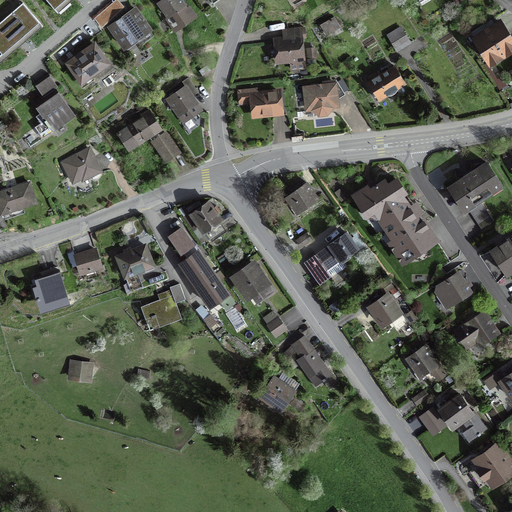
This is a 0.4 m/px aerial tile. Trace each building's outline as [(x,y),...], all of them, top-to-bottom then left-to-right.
[(47,0),(54,9),(64,0),(47,0)] [(189,9),(185,8),(179,0),(160,0),(161,1),(157,3),(167,17),(173,14),(180,24),(192,15),(194,18),(195,17),(189,9)] [(39,22),(22,3),(0,21),(0,55),(19,39),(39,22)] [(124,48),(149,30),(134,10),(109,27),(124,48)] [(331,20),(320,26),(325,35),(338,27),(331,20)] [(489,63),(511,48),(511,42),(499,23),(474,40),(489,63)] [(400,29),(387,37),(396,51),(409,43),(400,29)] [(302,60),(300,39),(276,41),(278,62),(290,61),(291,70),(303,69),(302,60)] [(81,82),(107,64),(94,45),(67,64),(81,82)] [(206,66),(198,71),(201,76),(209,71),(206,66)] [(396,90),(405,85),(394,67),(367,83),(378,101),(387,96),(390,97),(394,96),(396,93),(396,90)] [(42,139),(74,116),(55,89),(57,88),(47,74),(47,75),(48,77),(35,86),(34,84),(33,84),(43,98),(34,106),(44,121),(34,128),(42,139)] [(319,115),(325,114),(329,109),(329,106),(336,105),(335,99),(343,93),(335,80),(326,86),(304,89),(306,109),(313,108),(314,111),(319,115)] [(198,112),(193,105),(196,103),(184,87),(167,99),(183,123),(198,112)] [(278,92),(251,96),(253,117),(271,114),(271,112),(280,111),(278,92)] [(128,150),(148,137),(166,162),(179,153),(161,128),(160,129),(149,111),(140,116),(141,118),(117,134),(128,150)] [(88,174),(90,176),(100,171),(88,149),(62,163),(72,182),(88,174)] [(464,212),(501,187),(486,164),(449,189),(464,212)] [(2,178),(0,178),(0,213),(0,214),(3,213),(5,220),(17,216),(15,209),(35,203),(28,184),(0,192),(0,190),(5,189),(2,178)] [(406,202),(401,195),(404,193),(396,180),(387,186),(384,182),(373,189),(369,192),(366,188),(355,196),(369,217),(375,213),(394,241),(390,243),(403,263),(436,241),(424,223),(423,221),(420,224),(415,217),(419,215),(415,210),(412,206),(409,208),(406,202)] [(300,187),(298,184),(293,188),(295,191),(285,198),(296,214),(317,199),(306,183),(300,187)] [(211,242),(224,233),(219,225),(220,223),(219,222),(221,221),(216,214),(219,212),(215,206),(212,209),(207,202),(190,214),(203,233),(204,232),(211,242)] [(481,204),(469,212),(481,230),(493,222),(481,204)] [(341,211),(334,215),(339,222),(345,218),(341,211)] [(182,253),(192,246),(180,229),(169,237),(181,254),(182,253)] [(306,234),(296,241),(300,247),(314,238),(310,232),(306,234)] [(349,259),(347,256),(356,249),(350,240),(348,241),(344,234),(328,245),(329,246),(305,263),(319,284),(330,276),(326,271),(340,261),(342,264),(349,259)] [(506,275),(511,270),(511,237),(491,252),(506,275)] [(143,269),(152,266),(144,246),(129,252),(128,249),(123,251),(125,254),(116,257),(124,277),(133,273),(134,275),(144,271),(143,269)] [(187,260),(181,265),(210,306),(226,294),(192,246),(182,253),(187,260)] [(74,257),(80,274),(100,267),(95,250),(74,257)] [(253,305),(271,293),(252,265),(234,278),(253,305)] [(40,309),(67,300),(57,268),(41,273),(42,277),(34,279),(39,296),(36,297),(40,309)] [(448,306),(469,292),(458,274),(445,283),(444,286),(441,286),(437,288),(436,292),(439,296),(437,297),(444,308),(448,305),(448,306)] [(392,287),(388,281),(379,288),(383,294),(392,287)] [(181,319),(175,303),(184,300),(179,284),(169,288),(172,295),(140,307),(145,319),(152,317),(152,318),(154,317),(157,328),(181,319)] [(398,313),(386,296),(370,307),(382,324),(398,313)] [(411,311),(405,315),(411,322),(416,318),(411,311)] [(481,345),(497,334),(482,312),(466,324),(455,332),(465,348),(477,340),(481,345)] [(267,326),(274,337),(286,329),(278,318),(267,326)] [(304,336),(291,345),(295,351),(308,342),(304,336)] [(330,376),(331,375),(308,342),(295,351),(300,357),(296,360),(315,386),(322,381),(323,381),(326,379),(326,378),(330,376)] [(430,369),(438,380),(446,374),(438,363),(437,364),(425,346),(406,359),(419,377),(430,369)] [(94,362),(70,360),(68,380),(92,383),(94,362)] [(511,399),(511,397),(511,367),(511,368),(506,372),(508,375),(503,378),(499,372),(492,376),(497,383),(499,381),(511,399)] [(138,369),(137,376),(149,378),(150,371),(138,369)] [(260,396),(281,411),(294,392),(273,377),(260,396)] [(428,397),(424,391),(412,399),(416,405),(428,397)] [(459,395),(452,400),(450,399),(446,402),(446,404),(438,409),(451,427),(460,420),(473,437),(477,435),(478,436),(480,434),(479,433),(486,429),(473,411),(472,412),(459,395)] [(428,429),(440,421),(431,408),(419,417),(428,429)] [(511,470),(506,462),(509,460),(504,453),(501,456),(497,455),(492,447),(475,459),(482,468),(478,471),(483,479),(487,477),(494,486),(511,472),(511,470)]
